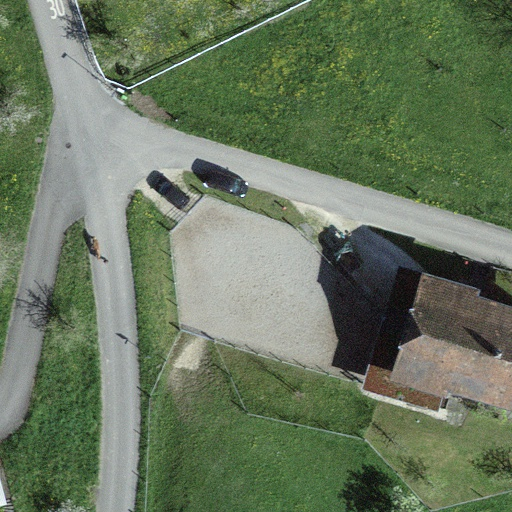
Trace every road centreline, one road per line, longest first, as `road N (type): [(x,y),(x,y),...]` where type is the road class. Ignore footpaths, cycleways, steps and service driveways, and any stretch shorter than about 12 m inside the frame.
road 1 (residential): [(511,248),(84,121)]
road 2 (residential): [(113,511),(117,299),(84,121)]
road 3 (residential): [(84,121),(54,0)]
